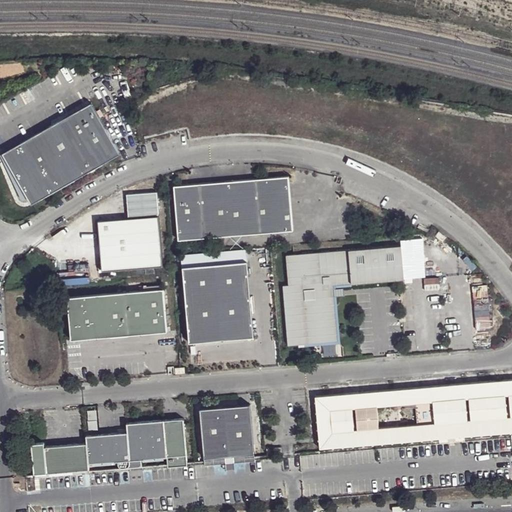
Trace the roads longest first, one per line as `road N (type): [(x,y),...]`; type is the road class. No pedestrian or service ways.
road 1 (unknown): [(334,167),(326,208),(309,230),(182,249)]
road 2 (unknown): [(284,452),(260,275)]
road 3 (unknown): [(385,334),(410,317),(431,284),(454,276),(458,359)]
